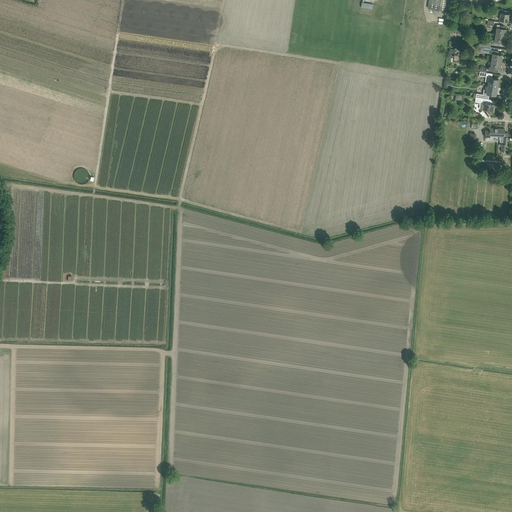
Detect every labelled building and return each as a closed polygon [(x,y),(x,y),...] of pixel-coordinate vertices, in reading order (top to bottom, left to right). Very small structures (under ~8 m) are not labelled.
[(449,12),(451,0),(428,0),(427,9),(449,12)] [(500,20),(503,20),(508,21),(509,14),(501,13),(502,10),(495,9),(494,16),(500,17),(500,20)] [(497,25),(496,35),(506,36),(507,29),(504,29),(505,26),(497,25)] [(484,42),(484,46),(490,47),(491,44),(500,45),(500,42),(504,43),(506,36),(496,35),(495,41),(492,40),(491,41),(491,43),(484,42)] [(484,46),(479,45),(478,47),(478,48),(477,51),(479,53),(481,53),(482,52),(489,53),(490,47),(484,46)] [(493,54),(492,60),(502,62),(503,55),(498,54),(499,52),(491,50),(490,53),(493,54)] [(489,67),(488,71),(495,72),(498,72),(498,69),(500,69),(502,62),(492,60),(491,67),(489,67)] [(488,82),(487,86),(497,88),(498,80),(499,80),(491,78),(492,74),(486,73),(479,72),(479,76),(485,76),(485,81),(488,82)] [(476,98),(486,99),(489,99),(488,99),(489,94),(496,96),(496,95),(497,88),(487,86),(487,90),(484,89),(483,94),(476,93),(476,98)] [(486,99),(476,98),(475,102),(481,103),(480,109),(494,111),(495,104),(485,103),(486,99)] [(505,137),(505,134),(505,129),(490,128),(490,131),(485,130),(485,137),(490,137),(490,136),(505,137)]
